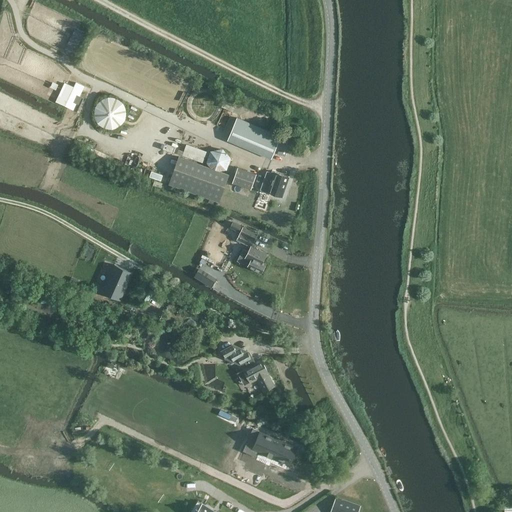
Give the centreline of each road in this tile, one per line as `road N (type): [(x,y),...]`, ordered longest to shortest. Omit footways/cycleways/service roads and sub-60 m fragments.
road 1 (tertiary): [(395,511),(316,350),(327,0)]
road 2 (track): [(10,0),(24,41),(78,76),(236,153),(278,164),(325,159)]
road 3 (track): [(0,200),(38,209),(220,313),(242,336)]
road 4 (track): [(96,0),(281,94),(328,106)]
road 5 (track): [(0,447),(88,448),(170,511)]
